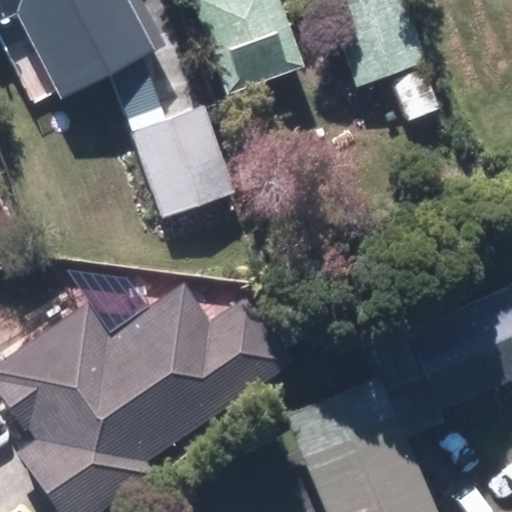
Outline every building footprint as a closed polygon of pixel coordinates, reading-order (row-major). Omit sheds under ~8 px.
[(0,0),(0,16),(18,7),(60,93),(160,44),(137,0),(0,0)] [(206,0),(224,47),(235,43),(252,90),(312,67),(285,0),(330,0),(353,59),(416,35),(402,0),(206,0)] [(196,106),(133,130),(166,217),(228,193),(196,106)] [(65,511),(88,511),(296,356),(246,289),(208,317),(180,281),(117,329),(92,295),(0,364),(0,385),(38,436),(19,450),(65,511)] [(511,286),(407,331),(442,412),(511,381),(511,286)] [(375,374),(287,412),(330,511),(442,511),(412,441),(448,425),(442,412),(407,331),(403,322),(360,340),(375,374)]
